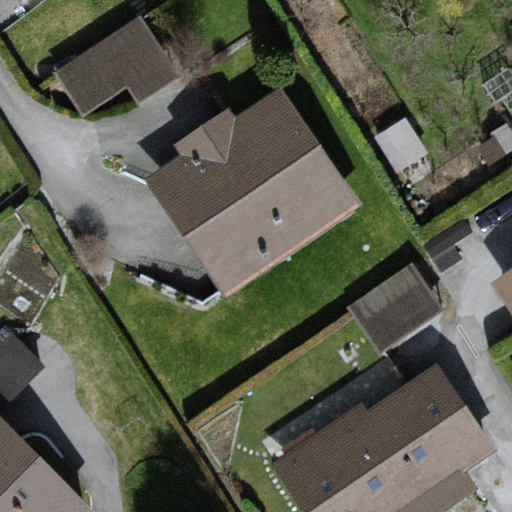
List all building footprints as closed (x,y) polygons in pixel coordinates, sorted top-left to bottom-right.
[(55,70),(87,119),(124,95),(133,109),(179,80),(139,17),(55,70)] [(140,176),(217,298),(352,213),(276,91),(140,176)] [(383,342),(445,298),(412,252),(350,295),(383,342)] [(511,273),(494,285),(511,313),(511,273)] [(0,418),(47,371),(3,325),(0,328),(0,418)] [(275,474),(300,511),(417,511),(485,466),(424,375),(275,474)] [(0,511),(88,511),(0,421),(0,511)]
